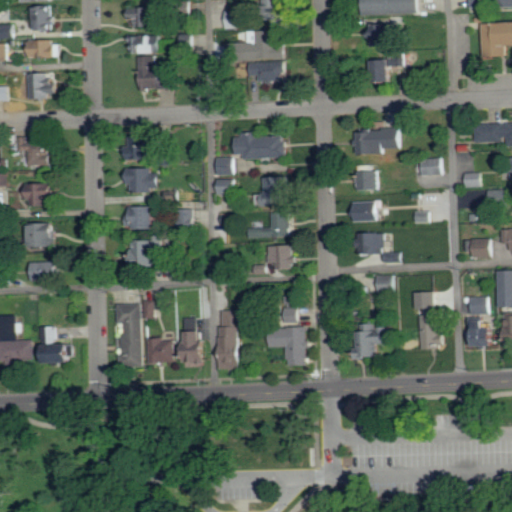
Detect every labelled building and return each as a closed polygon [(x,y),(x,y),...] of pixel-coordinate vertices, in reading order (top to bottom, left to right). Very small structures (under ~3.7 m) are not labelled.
[(270,0),(271,25),(289,24),(288,0),(270,0)] [(422,0),(364,0),(365,15),(423,14),(422,0)] [(37,6),(36,29),(57,30),(58,7),(37,6)] [(133,27),(162,26),(161,7),(132,8),(133,27)] [(228,11),(228,29),(248,28),(247,10),(228,11)] [(511,44),(511,22),(488,23),(489,57),(510,56),(510,45),(511,44)] [(2,38),(19,38),(19,24),(2,24),(2,38)] [(396,29),(389,29),(389,24),(372,25),(373,46),(396,46),(396,29)] [(167,52),(166,34),(133,36),(134,54),(167,52)] [(185,46),(199,47),(199,36),(185,35),(185,46)] [(29,57),(58,58),(58,40),(33,39),(33,48),(29,48),(29,57)] [(12,43),(0,43),(0,60),(13,60),(12,43)] [(177,88),(177,71),(161,71),(161,56),(145,56),(145,88),(177,88)] [(396,67),(408,65),(407,56),(395,57),(396,67)] [(395,81),(395,59),(378,60),(378,81),(395,81)] [(290,82),(289,60),(259,62),(260,83),(290,82)] [(34,73),(34,97),(62,96),(62,84),(57,84),(57,73),(34,73)] [(511,122),(480,123),(481,141),(511,140),(511,122)] [(360,152),(407,151),(407,129),(360,130),(360,152)] [(290,157),(290,135),(262,136),(262,132),(246,132),(246,137),(239,137),(239,154),(248,154),(248,158),(290,157)] [(155,135),(133,136),(134,160),(155,159),(155,135)] [(33,165),(53,164),(53,141),(31,142),(31,136),(22,137),(23,151),(32,150),(33,165)] [(177,165),(176,151),(162,151),(163,165),(177,165)] [(239,174),(238,157),(221,157),(221,175),(239,174)] [(423,159),(424,175),(447,174),(446,158),(423,159)] [(164,191),(163,173),(155,173),(155,168),(133,168),(133,192),(164,191)] [(383,171),(363,171),(363,190),(383,189),(383,171)] [(468,186),(486,186),(486,173),(468,172),(468,186)] [(293,177),(267,177),(267,195),(261,195),(261,205),(294,205),(293,177)] [(219,194),(238,194),(238,179),(219,179),(219,194)] [(32,184),(32,205),(57,205),(56,183),(32,184)] [(493,190),(494,206),(511,205),(509,189),(493,190)] [(359,221),(385,220),(384,200),(358,201),(359,221)] [(131,207),(131,214),(128,215),(128,229),(163,228),(163,216),(155,216),(155,206),(131,207)] [(198,209),(185,209),(185,224),(198,224),(198,209)] [(435,222),(435,211),(419,211),(418,222),(435,222)] [(253,237),(294,236),(294,212),(275,212),(276,227),(252,228),(253,237)] [(238,214),(225,214),(225,224),(238,224),(238,214)] [(60,246),(59,222),(35,223),(35,246),(60,246)] [(362,233),(363,254),(389,253),(389,232),(362,233)] [(469,252),(477,251),(478,257),(498,256),(498,238),(469,240),(469,252)] [(159,249),(165,249),(165,240),(137,239),(136,265),(158,266),(159,249)] [(298,269),(298,260),(296,260),(295,245),(272,246),(272,263),(279,263),(279,269),(298,269)] [(390,263),(406,262),(406,252),(389,252),(390,263)] [(37,281),(62,280),(61,261),(36,262),(37,281)] [(511,270),(503,271),(504,307),(511,306),(511,270)] [(383,293),(399,292),(399,275),(382,276),(383,293)] [(420,292),(420,308),(440,308),(440,291),(420,292)] [(475,314),(493,314),(493,296),(475,296),(475,314)] [(149,318),(160,317),(159,301),(147,301),(149,318)] [(126,366),(148,366),(146,303),(121,304),(122,323),(125,323),(126,366)] [(223,311),(225,369),(245,369),(243,310),(223,311)] [(442,314),(425,315),(426,349),(443,348),(442,314)] [(3,316),(4,364),(38,363),(37,339),(20,340),(20,315),(3,316)] [(189,361),(206,361),(206,318),(188,318),(189,361)] [(479,321),(480,347),(500,346),(499,328),(488,328),(488,321),(479,321)] [(382,357),(381,343),(394,343),(394,325),(361,325),(362,357),(382,357)] [(60,327),(45,327),(45,344),(50,344),(51,363),(76,362),(76,344),(60,344),(60,327)] [(312,365),(311,327),(275,327),(276,347),(291,346),(291,365),(312,365)] [(152,339),(153,363),(179,363),(178,339),(152,339)]
